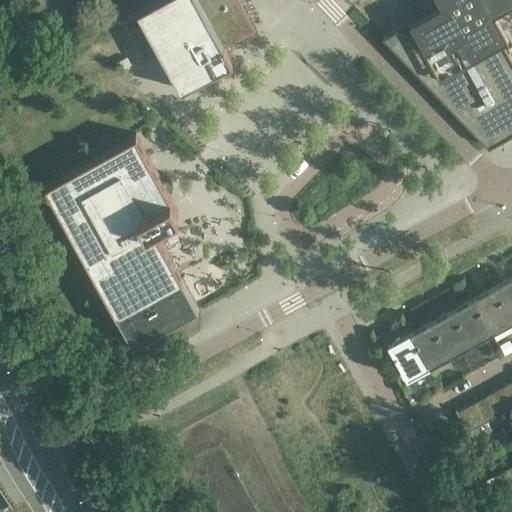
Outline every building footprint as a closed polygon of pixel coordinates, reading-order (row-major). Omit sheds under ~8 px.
[(143,60),(159,51),(181,90),(233,61),(224,46),(249,32),(256,28),(239,0),(154,0),(121,19),(143,60)] [(511,1),(511,0),(439,0),(441,3),(382,36),(489,147),(511,133),(511,59),(502,41),(509,37),(495,12),(511,1)] [(44,183),(133,343),(198,307),(153,225),(178,211),(135,133),(44,183)] [(501,281),(495,271),(488,275),(493,285),(501,281)] [(511,274),(501,281),(493,285),(511,318),(511,274)] [(480,293),(474,283),(467,287),(472,297),(480,293)] [(511,318),(493,285),(480,293),(472,297),(492,332),(511,320),(511,318)] [(459,304),(453,295),(446,299),(451,308),(459,304)] [(472,297),(459,304),(451,308),(471,343),(492,332),(472,297)] [(438,316),(432,306),(425,310),(430,320),(438,316)] [(451,308),(438,316),(430,320),(450,355),(471,343),(451,308)] [(417,328),(411,318),(404,322),(409,332),(417,328)] [(430,320),(417,328),(409,332),(429,367),(450,355),(430,320)] [(396,339),(390,329),(383,334),(388,343),(396,339)] [(396,339),(388,343),(388,344),(407,379),(429,367),(409,332),(396,339)] [(511,381),(502,386),(511,403),(511,381)] [(511,406),(511,403),(502,386),(493,391),(504,411),(510,408),(511,406)] [(504,411),(493,391),(484,396),(495,416),(504,411)] [(495,416),(484,396),(475,401),(486,421),(495,416)] [(486,421),(475,401),(466,406),(477,426),(486,421)] [(477,426),(466,406),(458,411),(456,409),(455,409),(465,427),(467,431),(477,426)]
